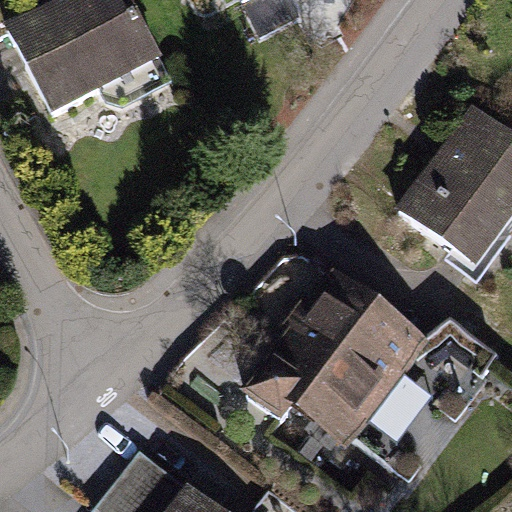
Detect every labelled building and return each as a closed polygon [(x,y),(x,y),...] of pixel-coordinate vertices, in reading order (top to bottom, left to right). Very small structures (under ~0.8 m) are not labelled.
[(164,78),(121,0),(82,0),(1,44),(53,139),(164,78)] [(231,0),(249,35),(316,0),(231,0)] [(511,251),(511,156),(474,128),(395,236),(478,297),(511,251)] [(436,367),(334,291),(235,425),(306,477),(317,461),(349,485),(436,367)] [(194,511),(142,470),(108,511),(194,511)]
